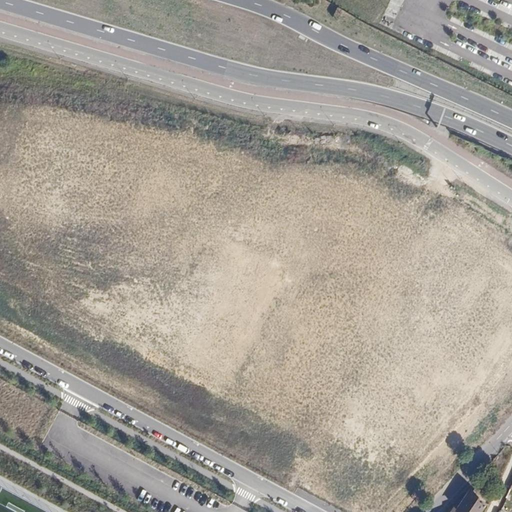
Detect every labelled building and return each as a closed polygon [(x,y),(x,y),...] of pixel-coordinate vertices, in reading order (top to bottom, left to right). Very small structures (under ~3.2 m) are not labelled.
[(296,181),(298,167),(291,166),(290,181),(296,181)] [(362,206),(371,183),(336,170),(334,176),(307,166),(301,183),(362,206)] [(115,195),(136,199),(139,185),(88,174),(85,187),(100,190),(98,196),(114,199),(115,195)] [(194,182),(191,197),(203,200),(207,185),(194,182)] [(229,205),(254,206),(256,184),(226,182),(225,191),(230,192),(229,205)] [(470,212),(467,217),(480,225),(484,219),(470,212)] [(495,235),(498,230),(488,223),(485,228),(495,235)] [(192,259),(187,274),(245,292),(250,277),(192,259)] [(511,267),(501,262),(472,318),(486,325),(511,275),(511,267)] [(453,375),(481,328),(468,320),(455,343),(454,342),(440,367),(453,375)] [(284,324),(261,364),(319,398),(330,379),(335,382),(348,361),(284,324)] [(511,366),(511,352),(505,350),(500,362),(511,366)] [(171,492),(174,485),(166,482),(163,488),(171,492)] [(479,511),(486,502),(469,491),(459,508),(455,505),(450,511),(479,511)]
